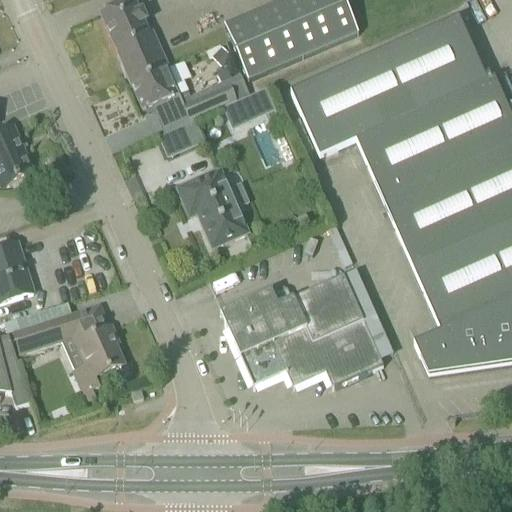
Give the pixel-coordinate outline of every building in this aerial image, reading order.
[(361,40),(345,0),(286,0),(225,24),(249,83),(361,40)] [(133,4),(119,10),(100,18),(131,89),(168,72),(151,34),(147,36),(142,26),(145,25),(141,15),(138,16),(133,4)] [(511,125),(493,83),(486,86),(458,23),(439,31),(289,96),(318,163),(355,146),(439,337),(413,348),(427,381),(511,369),(511,125)] [(180,98),(168,72),(131,89),(143,115),(180,98)] [(191,126),(249,97),(241,80),(182,108),(191,126)] [(265,95),(258,98),(267,119),(273,132),(280,129),(265,95)] [(0,190),(1,193),(34,178),(13,131),(0,136),(0,190)] [(219,175),(196,185),(177,193),(189,220),(196,217),(212,252),(246,237),(219,175)] [(16,248),(0,253),(0,308),(32,298),(16,248)] [(343,281),(291,304),(325,379),(331,393),(382,371),(343,281)] [(237,310),(219,319),(252,393),(285,379),(292,393),(325,379),(291,304),(287,294),(282,292),(271,297),(270,296),(237,310)] [(72,342),(65,321),(12,338),(19,359),(72,342)] [(124,370),(115,349),(118,348),(111,331),(74,347),(85,370),(72,376),(82,400),(100,393),(95,382),(124,370)] [(0,390),(5,391),(4,397),(10,398),(15,412),(30,407),(8,339),(0,341),(0,390)] [(130,395),(133,405),(142,402),(139,392),(130,395)]
